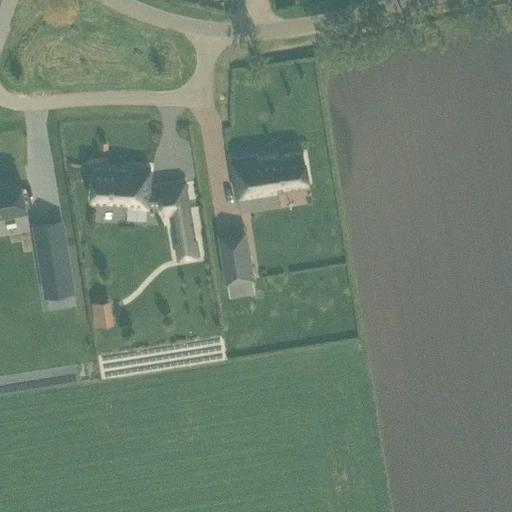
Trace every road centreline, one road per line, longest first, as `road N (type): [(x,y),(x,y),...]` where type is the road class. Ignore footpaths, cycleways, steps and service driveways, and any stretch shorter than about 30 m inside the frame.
road 1 (residential): [(0,97),(19,105),(191,95),(203,78),(211,30)]
road 2 (unclassified): [(422,0),(283,30),(211,30)]
